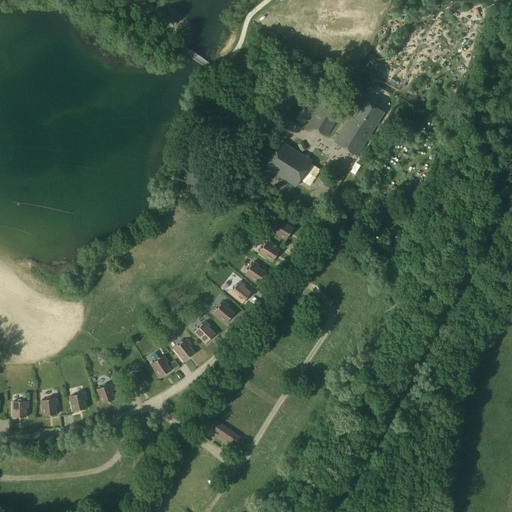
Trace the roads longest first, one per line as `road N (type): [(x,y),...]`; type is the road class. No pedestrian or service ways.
road 1 (residential): [(281,272),(332,304),(338,318),(238,468)]
road 2 (residential): [(278,112),(348,164),(281,272)]
road 3 (unclassified): [(110,0),(278,112)]
road 4 (residential): [(281,272),(228,350),(148,408)]
road 5 (residential): [(0,480),(105,470),(124,452),(127,416)]
road 6 (residential): [(127,416),(57,436),(0,437)]
